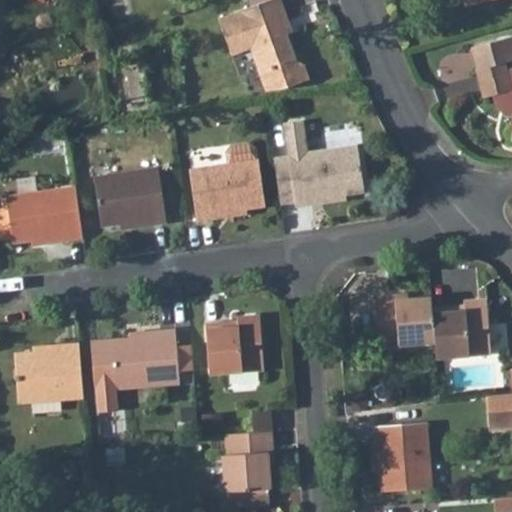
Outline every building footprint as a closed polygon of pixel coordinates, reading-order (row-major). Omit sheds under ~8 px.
[(284,0),(280,0),(224,22),(238,59),(247,55),(250,48),(254,47),(273,94),(291,91),(316,81),(310,66),(302,63),(288,26),(294,24),(284,0)] [(508,112),(511,111),(511,70),(508,70),(506,62),(511,59),(511,35),(511,36),(510,36),(508,36),(472,46),(477,67),(476,67),(484,96),(493,93),(499,102),(508,112)] [(151,109),(144,60),(126,63),(133,111),(151,109)] [(232,162),(189,168),(197,218),(215,217),(215,211),(268,204),(262,158),(261,158),(259,146),(253,142),(235,144),(230,150),(232,162)] [(360,144),(291,154),(298,203),(314,202),(314,197),(348,192),(366,190),(360,144)] [(162,172),(98,180),(104,227),(153,222),(154,227),(169,226),(162,172)] [(83,241),(75,190),(6,197),(12,243),(67,237),(68,243),(83,241)] [(428,309),(427,300),(391,302),(391,297),(371,298),(374,344),(394,342),(395,349),(431,346),(428,309)] [(446,308),(428,309),(431,346),(433,360),(489,356),(485,301),(462,302),(462,311),(447,312),(446,308)] [(226,325),(209,325),(212,375),(268,371),(265,316),(241,317),(241,329),(226,330),(226,325)] [(196,369),(194,344),(179,345),(177,328),(160,329),(160,334),(92,339),(98,411),(119,409),(118,388),(181,382),(180,370),(196,369)] [(82,401),(78,347),(62,348),(62,354),(14,359),(18,407),(82,401)] [(511,393),(493,396),(495,431),(511,430),(511,393)] [(252,412),(252,431),(272,429),(273,429),(272,410),(252,412)] [(428,425),(373,427),(374,445),(381,445),(383,492),(432,489),(428,425)] [(252,431),(222,436),(223,454),(218,455),(221,491),(225,491),(269,487),(271,487),(270,452),(274,452),(273,429),(272,429),(252,431)] [(269,487),(225,491),(225,503),(269,501),(269,487)] [(511,495),(498,497),(499,511),(511,510),(511,495)]
